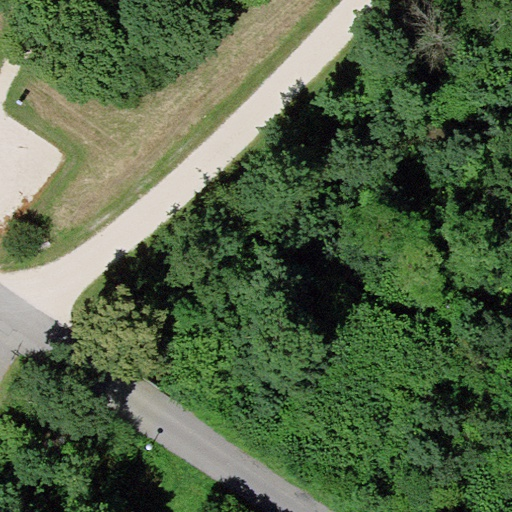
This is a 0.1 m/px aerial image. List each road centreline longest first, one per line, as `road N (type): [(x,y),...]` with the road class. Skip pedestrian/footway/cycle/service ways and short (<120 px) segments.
road 1 (residential): [(135,401),(300,511)]
road 2 (residential): [(135,401),(0,314)]
